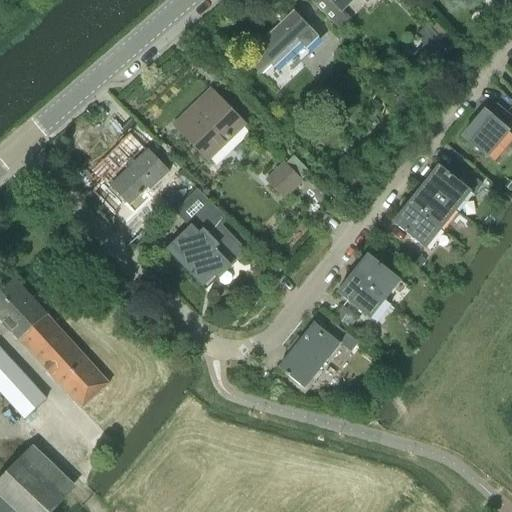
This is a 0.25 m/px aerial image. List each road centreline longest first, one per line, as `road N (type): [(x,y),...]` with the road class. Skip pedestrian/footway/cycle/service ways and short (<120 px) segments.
road 1 (residential): [(216,347),(264,343),(511,45)]
road 2 (residential): [(216,347),(21,144)]
road 3 (residential): [(21,144),(185,0)]
